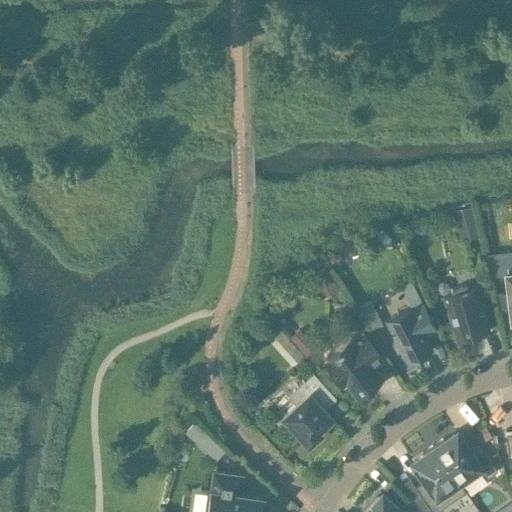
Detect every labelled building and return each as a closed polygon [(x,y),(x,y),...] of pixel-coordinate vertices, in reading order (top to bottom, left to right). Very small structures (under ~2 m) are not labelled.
[(470,206),(455,210),(460,234),(476,230),(470,206)] [(320,295),(337,284),(325,266),(308,277),(320,295)] [(452,294),(445,296),(458,343),(474,338),(473,334),(488,330),(484,316),(485,316),(480,300),(479,300),(476,287),(468,289),(467,284),(450,289),(452,294)] [(372,302),(360,308),(370,328),(382,322),(372,302)] [(412,310),(411,306),(386,319),(394,335),(389,337),(397,352),(401,350),(407,362),(432,349),(424,333),(436,327),(424,304),(412,310)] [(284,327),(269,340),(292,365),(306,353),(284,327)] [(351,336),(326,354),(329,358),(325,361),(343,384),(347,381),(358,396),(382,377),(371,363),(381,356),(363,332),(354,340),(351,336)] [(283,415),(308,444),(321,432),(319,429),(332,416),(324,408),(336,397),(314,372),(288,395),(296,403),(283,415)] [(204,429),(193,420),(184,430),(194,439),(204,429)] [(498,470),(483,448),(473,455),(456,431),(446,438),(444,436),(433,443),(466,492),(466,491),(463,486),(484,472),(487,477),(498,470)] [(225,448),(212,437),(203,447),(216,459),(225,448)] [(435,511),(466,492),(433,443),(422,451),(424,454),(413,461),(430,485),(419,492),(432,511),(435,511)] [(261,511),(263,497),(239,494),(242,476),(214,472),(212,490),(210,490),(206,511),(261,511)] [(402,511),(382,493),(380,495),(378,493),(363,509),(366,511),(364,511),(402,511)]
